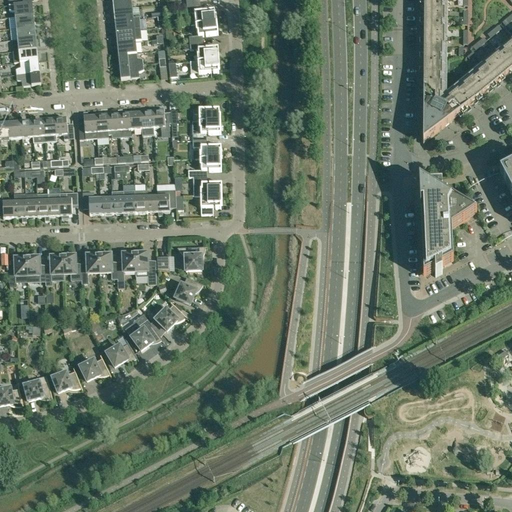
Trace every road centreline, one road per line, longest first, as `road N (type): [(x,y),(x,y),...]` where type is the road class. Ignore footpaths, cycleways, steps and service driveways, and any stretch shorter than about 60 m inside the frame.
road 1 (primary): [(318,511),(342,407),(353,291),(358,0)]
road 2 (primary): [(337,0),(333,320),(300,511)]
road 3 (residential): [(0,428),(82,407),(177,350),(213,305),(218,231)]
road 4 (residential): [(511,259),(406,314),(397,171)]
road 5 (residential): [(0,104),(237,87)]
road 6 (residential): [(0,239),(218,231)]
road 7 (residential): [(397,171),(398,0)]
road 8 (residential): [(218,231),(233,228),(240,215),(237,87)]
road 9 (residential): [(511,503),(389,493)]
